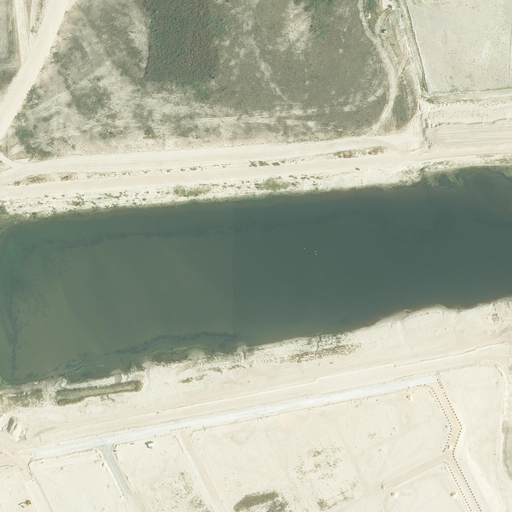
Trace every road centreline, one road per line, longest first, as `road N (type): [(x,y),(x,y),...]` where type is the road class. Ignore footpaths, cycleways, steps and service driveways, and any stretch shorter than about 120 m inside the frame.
road 1 (residential): [(434,380),(456,428),(448,454),(476,511)]
road 2 (residential): [(339,402),(392,511)]
